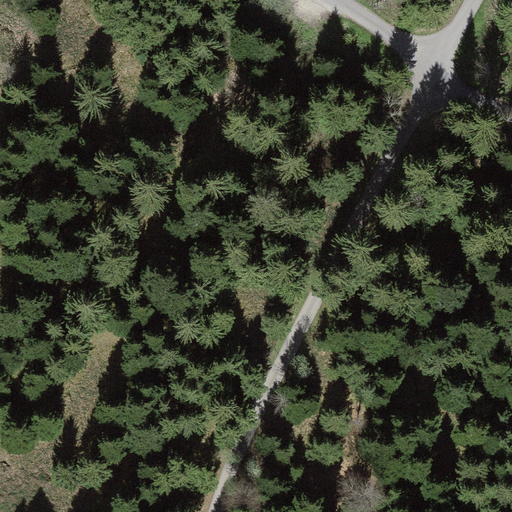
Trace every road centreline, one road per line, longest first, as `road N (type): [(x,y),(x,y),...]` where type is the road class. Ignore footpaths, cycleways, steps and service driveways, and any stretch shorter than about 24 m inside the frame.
road 1 (unclassified): [(219,511),(355,220),(435,70)]
road 2 (unclassified): [(435,70),(336,0)]
